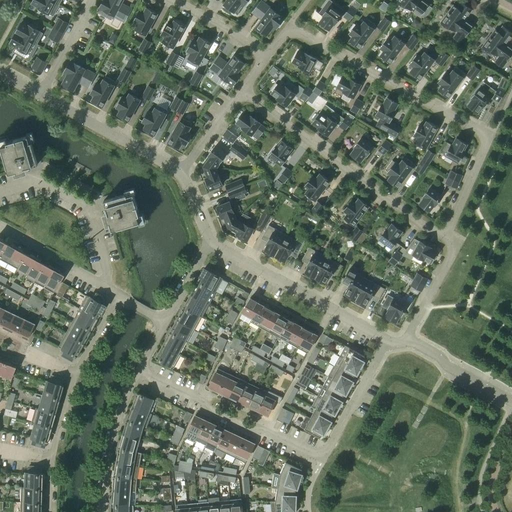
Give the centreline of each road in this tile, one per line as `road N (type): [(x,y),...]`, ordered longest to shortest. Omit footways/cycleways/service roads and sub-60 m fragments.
road 1 (residential): [(445,237),(492,136),(291,27),(265,55)]
road 2 (residential): [(445,237),(244,94)]
road 3 (residential): [(385,341),(210,245)]
road 4 (residential): [(322,457),(141,374)]
road 5 (residential): [(0,195),(47,182),(88,205),(101,289)]
road 6 (residential): [(181,173),(42,97)]
road 7 (residential): [(101,511),(109,453),(141,374)]
road 8 (residential): [(322,457),(385,341)]
road 9 (residential): [(511,401),(407,341)]
